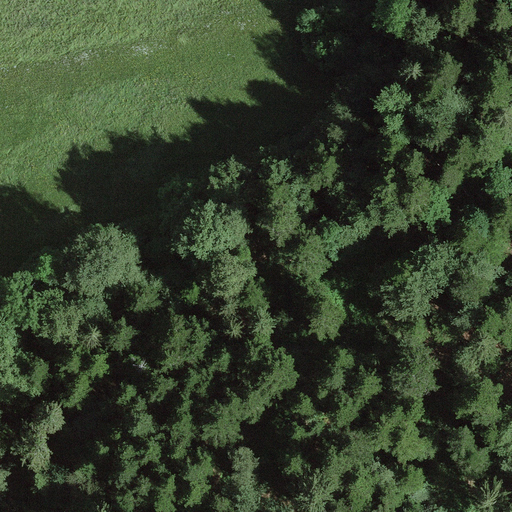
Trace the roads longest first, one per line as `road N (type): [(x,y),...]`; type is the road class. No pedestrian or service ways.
road 1 (track): [(0,358),(89,297),(173,273),(310,273),(381,250),(446,212),(511,158)]
road 2 (track): [(381,250),(360,277),(342,335),(273,403),(204,511)]
